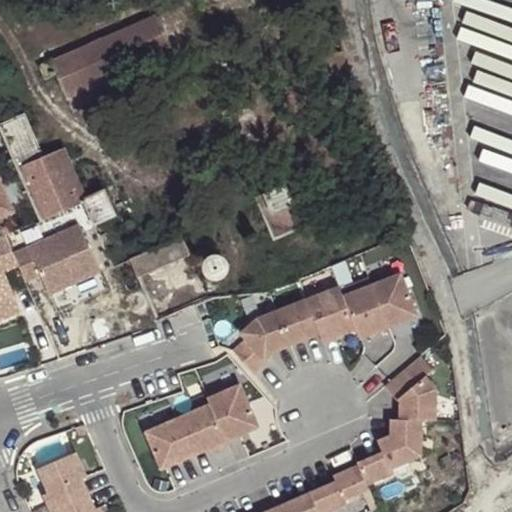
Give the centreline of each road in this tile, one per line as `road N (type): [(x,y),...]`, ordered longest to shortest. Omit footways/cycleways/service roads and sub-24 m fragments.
road 1 (residential): [(180,511),(312,449),(323,405)]
road 2 (residential): [(83,382),(140,511)]
